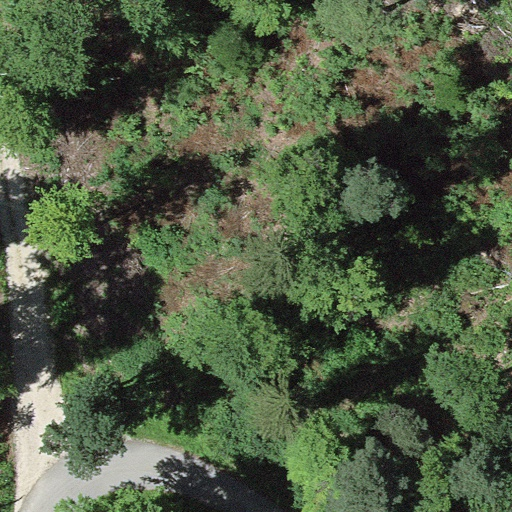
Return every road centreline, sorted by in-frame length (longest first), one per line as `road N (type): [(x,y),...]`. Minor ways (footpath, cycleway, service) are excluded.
road 1 (track): [(92,489),(25,289),(0,124)]
road 2 (unclassified): [(63,511),(136,465),(236,497),(257,511)]
